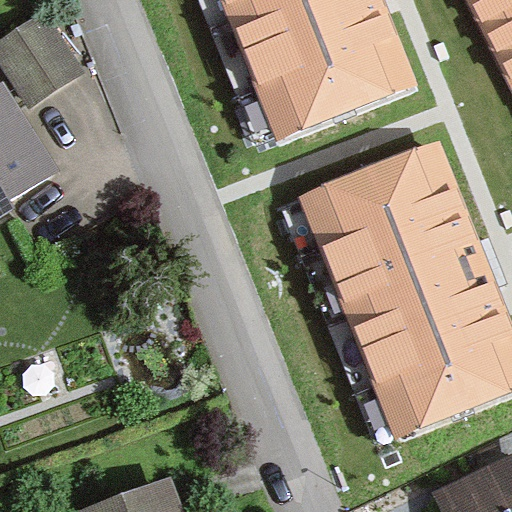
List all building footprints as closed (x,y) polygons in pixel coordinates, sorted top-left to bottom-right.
[(235,0),(283,129),(406,84),(371,0),(235,0)] [(511,0),(474,0),(511,75),(511,0)] [(72,73),(40,24),(0,50),(0,69),(23,105),(72,73)] [(47,178),(0,104),(0,210),(3,208),(2,207),(47,178)] [(317,192),(402,421),(511,380),(511,345),(432,147),(317,192)] [(511,511),(511,466),(440,502),(444,511),(511,511)] [(166,511),(159,494),(108,511),(166,511)]
